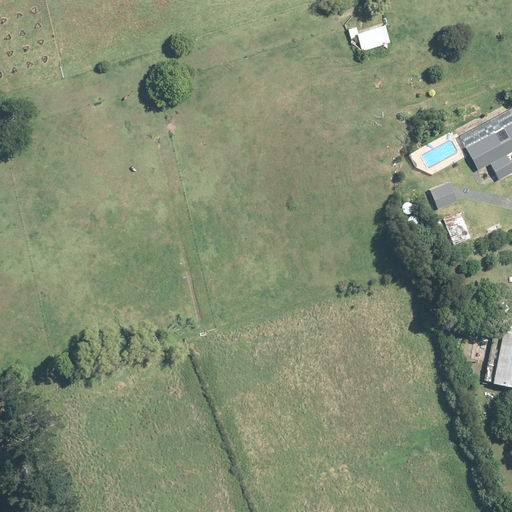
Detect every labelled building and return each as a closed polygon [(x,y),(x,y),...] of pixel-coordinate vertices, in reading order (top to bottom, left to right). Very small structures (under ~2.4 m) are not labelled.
[(392,43),(387,25),(360,35),(358,27),(349,30),(354,41),(360,39),(365,52),(392,43)] [(511,154),(511,112),(458,139),(475,175),(489,168),(497,185),(511,177),(511,174),(504,159),(511,154)] [(431,191),(437,209),(460,201),(453,183),(431,191)] [(413,199),(400,204),(416,240),(429,235),(413,199)] [(460,205),(442,212),(454,246),(472,239),(460,205)] [(511,330),(497,327),(487,381),(511,385),(511,330)]
